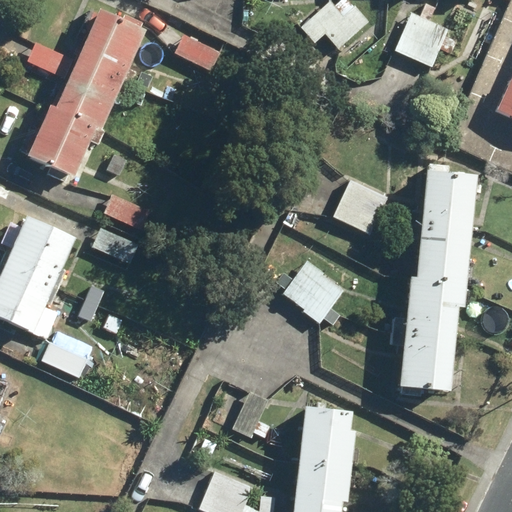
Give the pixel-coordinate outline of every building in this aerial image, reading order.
[(345,0),(337,8),(331,1),(302,29),(329,58),(369,21),(349,0),(345,0)] [(136,77),(130,75),(151,23),(104,4),(63,103),(58,100),(37,150),(82,169),(97,132),(105,135),(122,95),(127,97),(136,77)] [(450,31),(413,15),(398,50),(435,66),(450,31)] [(223,51),(185,33),(176,52),(214,70),(223,51)] [(74,56),(39,41),(31,61),(65,76),(74,56)] [(169,79),(155,73),(142,108),(157,113),(169,79)] [(511,106),(502,131),(511,135),(511,106)] [(432,167),(425,275),(413,274),(410,319),(395,318),(393,343),(404,344),(401,393),(424,395),(425,386),(460,389),(466,302),(472,302),(480,170),(432,167)] [(391,198),(353,180),(335,216),(374,234),(391,198)] [(152,211),(113,194),(105,212),(145,228),(152,211)] [(33,213),(27,226),(16,221),(5,244),(10,246),(0,267),(0,309),(33,324),(30,330),(50,339),(62,313),(49,307),(82,235),(33,213)] [(141,244),(103,228),(96,246),(134,262),(141,244)] [(347,289),(312,261),(286,293),(321,322),(347,289)] [(106,292),(91,286),(80,315),(95,321),(106,292)] [(92,359),(53,342),(45,361),(84,378),(92,359)] [(271,424),(261,420),(270,397),(237,384),(225,416),(239,422),(236,430),(254,437),(256,433),(265,437),(271,424)] [(358,411),(309,406),(299,511),(347,511),(348,499),(355,500),(362,427),(356,426),(358,411)] [(244,511),(255,487),(217,471),(202,507),(213,511),(244,511)] [(274,511),(275,498),(261,497),(259,511),(274,511)]
